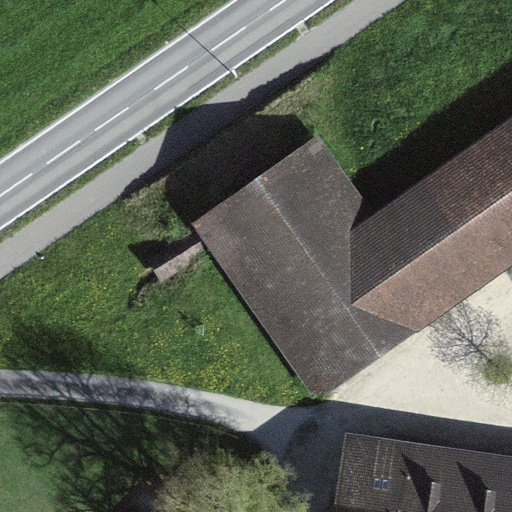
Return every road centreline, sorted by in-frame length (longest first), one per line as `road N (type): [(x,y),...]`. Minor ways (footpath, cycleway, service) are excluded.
road 1 (track): [(0,390),(326,445),(511,323)]
road 2 (track): [(0,262),(392,0)]
road 3 (secondary): [(0,201),(294,0)]
